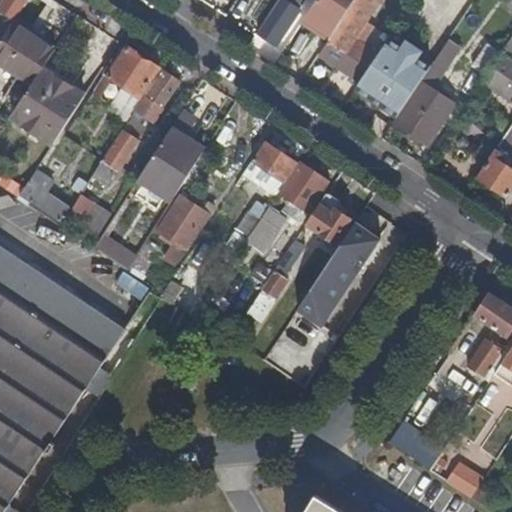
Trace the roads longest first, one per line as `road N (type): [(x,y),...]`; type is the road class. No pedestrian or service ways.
road 1 (residential): [(67,511),(93,470),(307,439),(357,400),(465,230)]
road 2 (residential): [(121,0),(465,230)]
